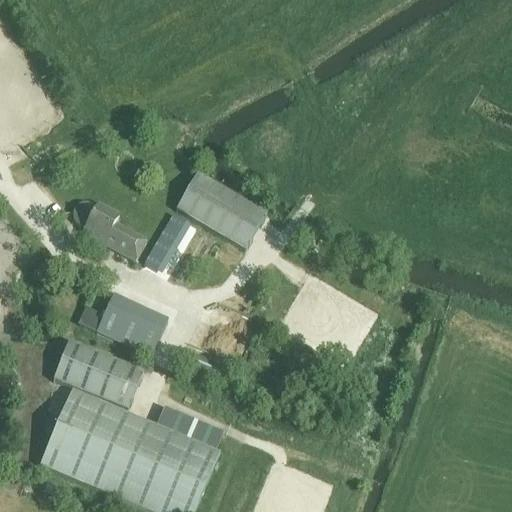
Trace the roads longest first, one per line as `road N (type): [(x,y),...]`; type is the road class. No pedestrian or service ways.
road 1 (track): [(307,204),(225,294),(181,316),(140,414)]
road 2 (track): [(278,461),(269,448),(147,396)]
